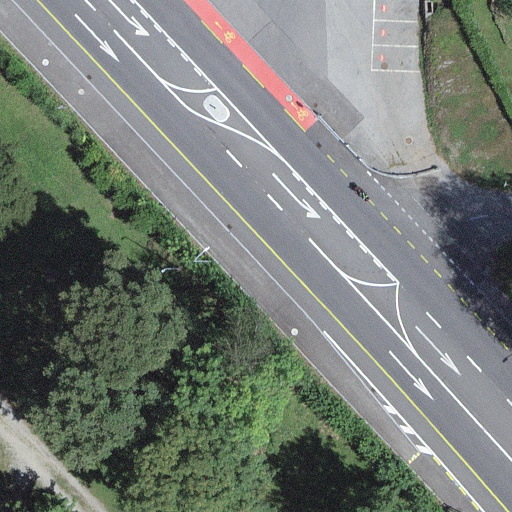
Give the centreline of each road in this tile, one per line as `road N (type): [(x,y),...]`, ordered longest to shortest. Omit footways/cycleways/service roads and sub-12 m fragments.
road 1 (primary): [(287,240),(511,496)]
road 2 (primary): [(96,38),(287,240)]
road 3 (primary): [(390,247),(209,55)]
road 4 (primary): [(390,247),(428,347),(511,438)]
road 5 (primary): [(511,379),(390,247)]
road 6 (track): [(0,416),(95,511)]
road 7 (unclassified): [(390,247),(450,216),(511,218)]
